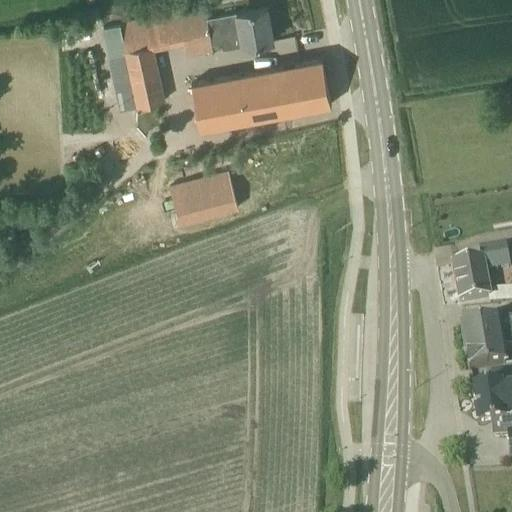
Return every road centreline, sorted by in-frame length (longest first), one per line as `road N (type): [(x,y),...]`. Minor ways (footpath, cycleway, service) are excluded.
road 1 (primary): [(394,264),(365,0)]
road 2 (unclassified): [(433,468),(444,401),(427,281),(394,264)]
road 3 (primary): [(391,400),(394,264)]
